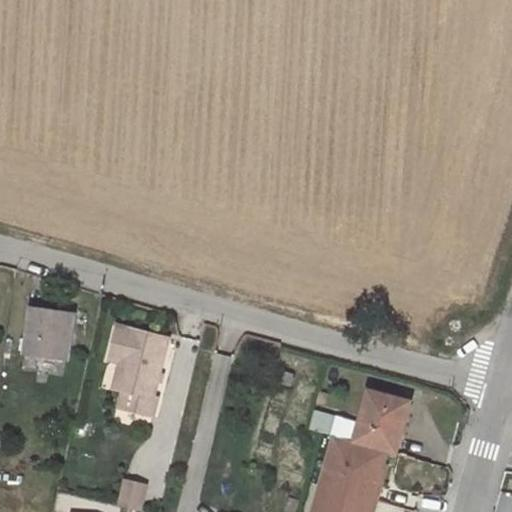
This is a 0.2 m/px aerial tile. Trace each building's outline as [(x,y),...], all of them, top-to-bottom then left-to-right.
[(67,357),(68,350),(74,312),(31,306),(26,351),(67,357)] [(107,358),(119,361),(128,363),(121,389),(118,407),(154,415),(158,397),(154,396),(167,336),(115,324),(107,358)] [(128,363),(119,361),(113,387),(121,389),(128,363)] [(415,407),(371,394),(357,443),(388,453),(401,455),(415,407)] [(357,443),(336,437),(312,511),(374,511),(383,486),(378,485),(388,453),(357,443)] [(144,486),(125,482),(119,506),(138,511),(144,486)]
